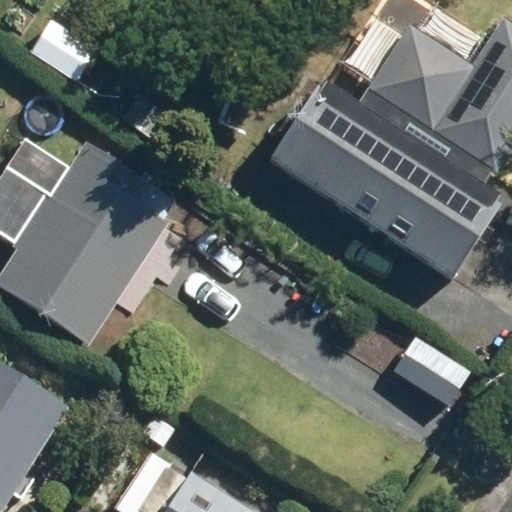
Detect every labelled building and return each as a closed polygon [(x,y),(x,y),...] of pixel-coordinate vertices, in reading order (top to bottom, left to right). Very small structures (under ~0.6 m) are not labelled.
[(511,142),(511,25),(502,19),(474,61),(409,18),(360,92),(328,71),(269,160),(458,284),(511,202),(511,192),(489,177),(511,142)] [(32,136),(0,184),(0,231),(21,245),(0,277),(0,281),(100,348),(195,207),(92,138),(75,165),(32,136)] [(0,336),(0,511),(10,511),(75,407),(0,361),(0,337),(1,337),(0,336)] [(259,511),(174,460),(142,511),(259,511)] [(45,511),(28,502),(22,511),(45,511)]
